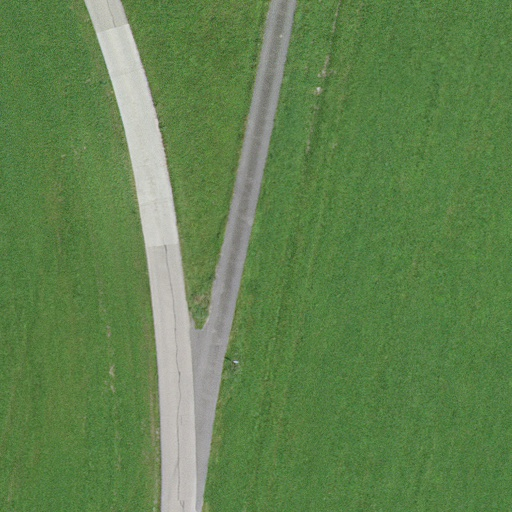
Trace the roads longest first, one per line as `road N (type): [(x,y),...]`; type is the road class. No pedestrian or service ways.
road 1 (track): [(285,0),(185,511)]
road 2 (unclassified): [(176,511),(165,262),(121,46),(101,0)]
